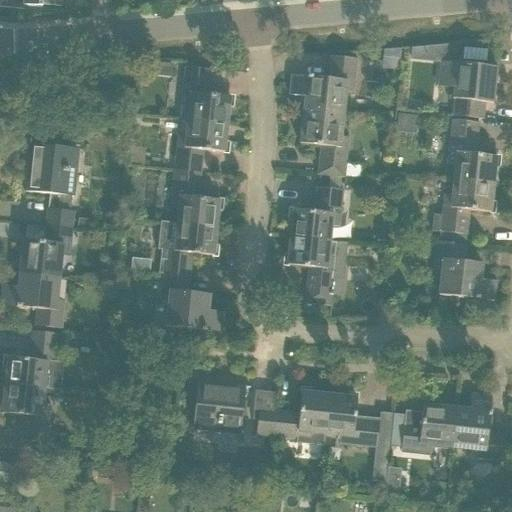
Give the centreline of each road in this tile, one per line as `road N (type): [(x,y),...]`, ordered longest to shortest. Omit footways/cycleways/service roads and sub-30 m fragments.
road 1 (residential): [(256,19),(262,109),(251,310),(269,326),(507,335),(511,319)]
road 2 (residential): [(256,19),(445,0)]
road 3 (residential): [(104,32),(256,19)]
